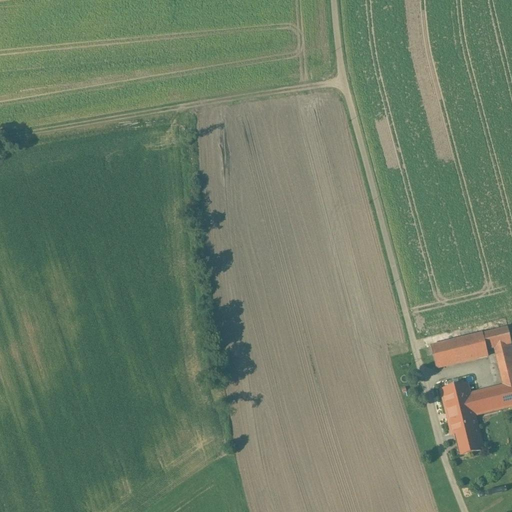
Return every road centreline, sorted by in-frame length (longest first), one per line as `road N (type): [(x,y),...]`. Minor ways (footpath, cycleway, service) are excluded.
road 1 (unclassified): [(465,511),(342,83),(333,0)]
road 2 (track): [(342,83),(0,137)]
